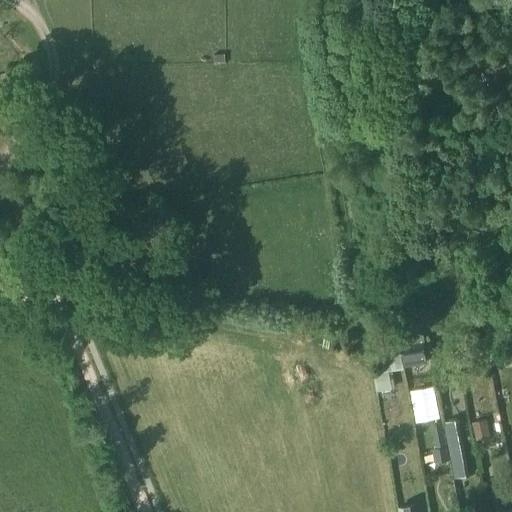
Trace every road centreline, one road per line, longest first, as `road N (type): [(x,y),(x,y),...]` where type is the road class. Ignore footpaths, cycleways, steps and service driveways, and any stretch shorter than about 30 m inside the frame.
road 1 (track): [(0,297),(43,305),(65,328),(144,511)]
road 2 (track): [(25,0),(61,82),(0,163)]
road 3 (track): [(0,181),(50,299)]
